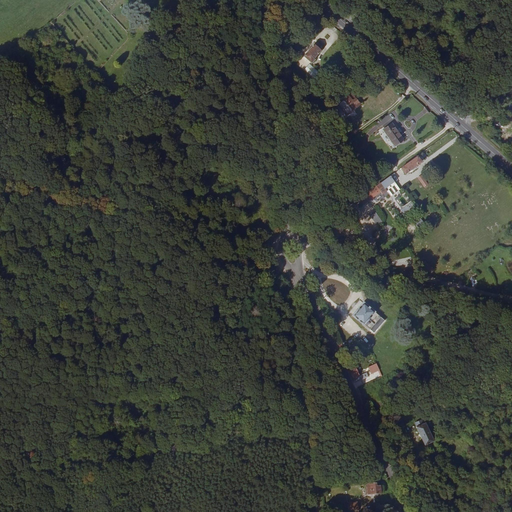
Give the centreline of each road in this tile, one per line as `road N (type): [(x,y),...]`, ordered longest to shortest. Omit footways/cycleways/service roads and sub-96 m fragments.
road 1 (secondary): [(406,511),(301,278)]
road 2 (unclassified): [(292,270),(318,511)]
road 3 (secondary): [(288,225),(261,0)]
road 4 (primary): [(455,120),(317,0)]
